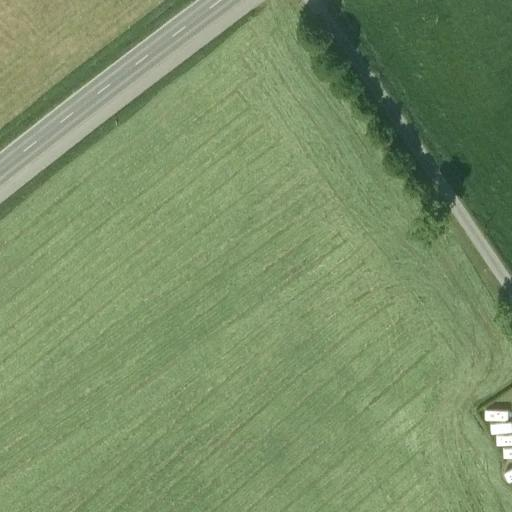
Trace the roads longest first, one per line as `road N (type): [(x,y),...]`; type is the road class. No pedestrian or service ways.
road 1 (unclassified): [(307,0),(511,298)]
road 2 (secondary): [(227,0),(0,181)]
